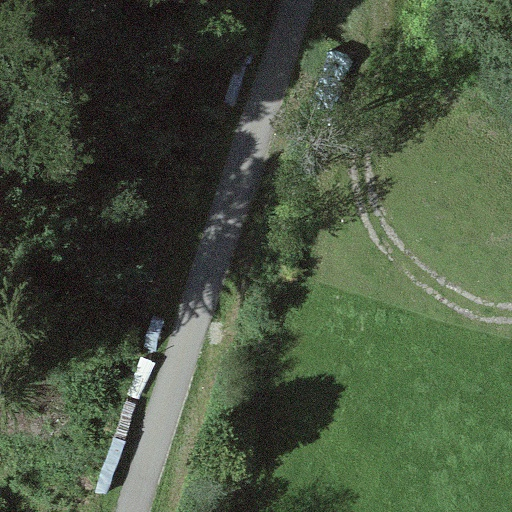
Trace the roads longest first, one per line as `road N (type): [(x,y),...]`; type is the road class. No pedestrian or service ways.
road 1 (unclassified): [(134,511),(301,0)]
road 2 (track): [(379,0),(368,196),(378,226),(436,288),(511,315)]
